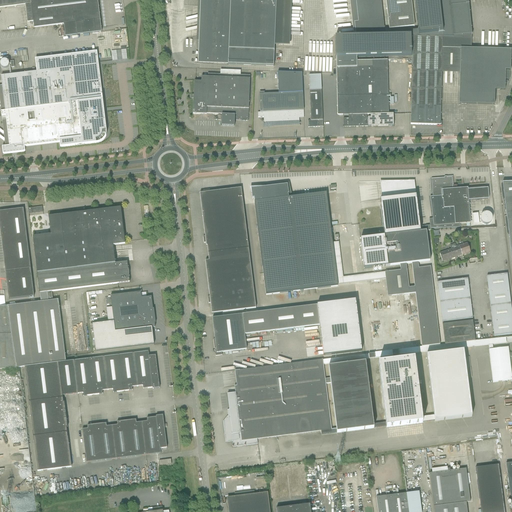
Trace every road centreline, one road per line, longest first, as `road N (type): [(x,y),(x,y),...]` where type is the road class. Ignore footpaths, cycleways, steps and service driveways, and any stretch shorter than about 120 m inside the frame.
road 1 (unclassified): [(208,511),(174,198)]
road 2 (secondary): [(303,150),(488,145)]
road 3 (unknown): [(96,356),(159,351),(172,453)]
road 4 (secondary): [(153,159),(31,176)]
road 5 (secondary): [(31,176),(154,170)]
